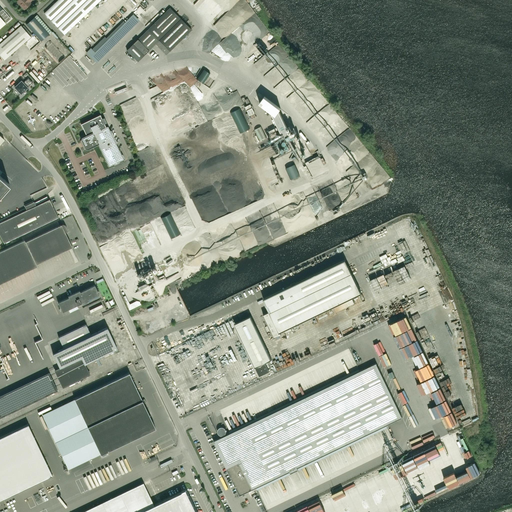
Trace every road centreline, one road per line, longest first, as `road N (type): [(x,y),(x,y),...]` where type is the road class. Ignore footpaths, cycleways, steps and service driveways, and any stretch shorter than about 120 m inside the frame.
road 1 (unclassified): [(219,511),(99,259)]
road 2 (unclassified): [(99,259),(48,165),(0,114)]
road 3 (unknown): [(374,299),(274,342),(252,298)]
road 4 (unknown): [(355,249),(398,232),(408,234),(422,260),(423,275),(374,299)]
road 5 (unknown): [(139,343),(252,298)]
